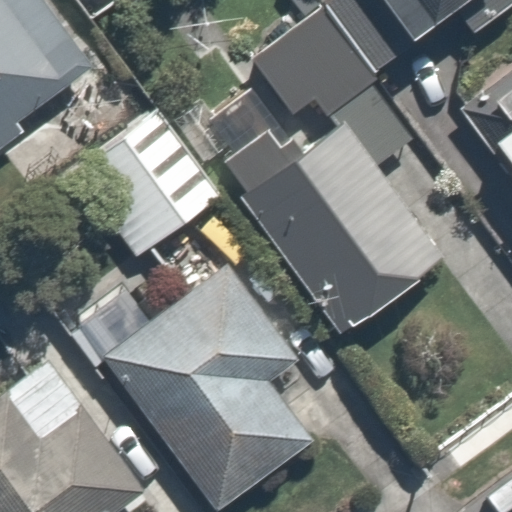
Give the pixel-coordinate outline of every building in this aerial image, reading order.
[(0,0),(0,167),(107,98),(43,0),(0,0)] [(74,0),(90,20),(115,0),(74,0)] [(511,0),(289,0),(302,17),(248,60),(300,126),(325,105),(335,117),(429,43),(460,82),(511,40),(511,0)] [(511,69),(497,80),(511,101),(511,69)] [(164,121),(84,182),(145,260),(224,198),(164,121)] [(286,141),(232,181),(344,333),(445,258),(354,134),(307,169),(286,141)] [(249,276),(109,366),(203,511),(235,511),(326,454),(285,391),(312,373),(249,276)] [(47,362),(0,398),(0,511),(142,511),(155,502),(47,362)]
